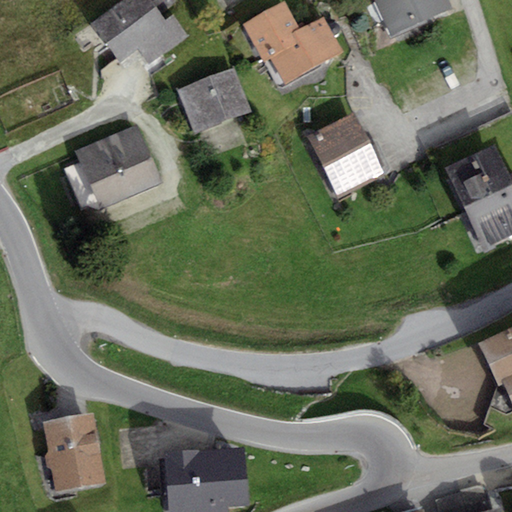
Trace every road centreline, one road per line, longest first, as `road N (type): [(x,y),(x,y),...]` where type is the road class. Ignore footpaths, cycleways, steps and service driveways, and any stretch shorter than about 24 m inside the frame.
road 1 (unclassified): [(43,313),(91,318),(183,354),(266,369),(394,348),(511,294)]
road 2 (residential): [(43,313),(66,361),(95,383),(247,427),(372,437),(394,464)]
road 3 (unknown): [(128,92),(169,188),(106,221)]
road 4 (unclassified): [(511,451),(449,466),(394,464)]
